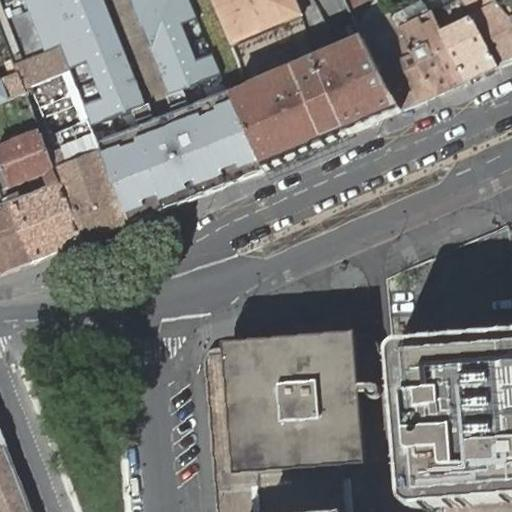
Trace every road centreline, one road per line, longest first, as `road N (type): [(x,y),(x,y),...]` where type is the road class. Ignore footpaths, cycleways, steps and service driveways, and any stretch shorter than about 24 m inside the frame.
road 1 (residential): [(511,101),(210,231),(172,278),(163,304)]
road 2 (secondary): [(163,304),(511,158)]
road 3 (tertiary): [(161,511),(153,376),(163,304)]
road 4 (secondary): [(0,314),(163,304)]
